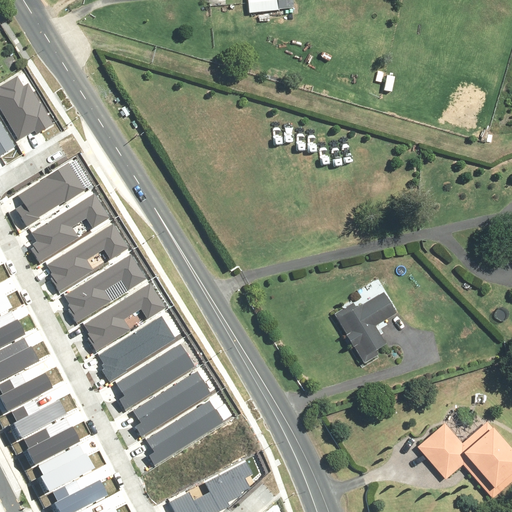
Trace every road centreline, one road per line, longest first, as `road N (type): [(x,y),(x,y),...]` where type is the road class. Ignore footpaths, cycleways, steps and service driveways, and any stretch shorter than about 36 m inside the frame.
road 1 (tertiary): [(23,0),(268,387),(328,511)]
road 2 (track): [(55,51),(102,40),(475,150),(511,145)]
road 3 (residential): [(145,511),(0,230)]
